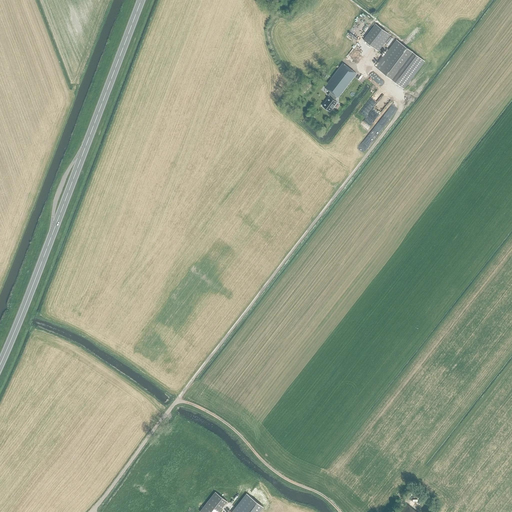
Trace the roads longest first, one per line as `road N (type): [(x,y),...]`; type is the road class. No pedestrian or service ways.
road 1 (trunk): [(0,362),(140,0)]
road 2 (track): [(177,399),(398,114)]
road 3 (track): [(92,511),(177,399)]
